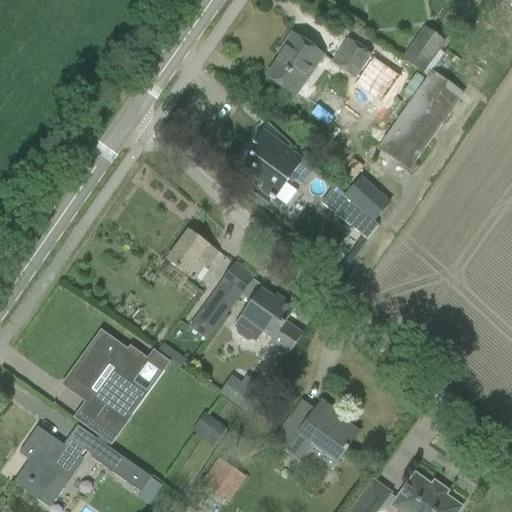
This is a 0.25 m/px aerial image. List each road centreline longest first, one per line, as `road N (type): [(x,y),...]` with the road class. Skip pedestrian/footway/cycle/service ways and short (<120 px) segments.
road 1 (unclassified): [(511,471),(126,119)]
road 2 (tertiary): [(0,302),(126,119)]
road 3 (tertiary): [(126,119),(210,0)]
